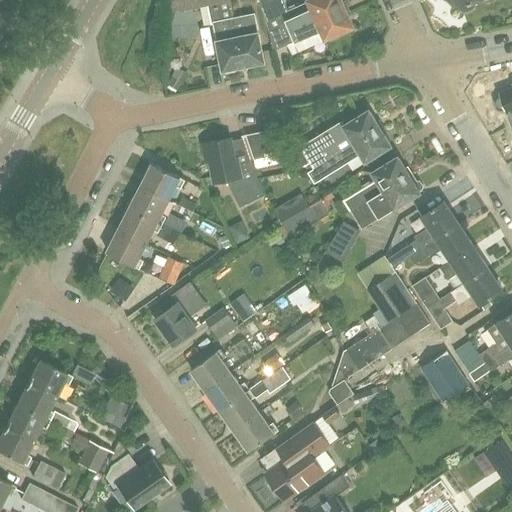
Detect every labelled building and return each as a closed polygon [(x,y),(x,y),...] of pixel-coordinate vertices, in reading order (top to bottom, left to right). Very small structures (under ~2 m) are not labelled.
[(0,0),(0,15),(12,0),(0,0)] [(242,67),(233,19),(229,0),(177,0),(181,9),(216,2),(220,21),(213,23),(222,71),(242,67)] [(291,31),(345,6),(342,0),(307,0),(309,3),(287,12),(282,0),(275,0),(261,7),(270,30),(280,26),(283,34),(291,31)] [(457,0),(459,6),(459,7),(461,7),(462,10),(466,11),(474,8),(475,4),(474,1),(476,0),(457,0)] [(325,40),(354,27),(345,6),(291,31),(283,34),(280,26),(270,30),(274,49),(321,30),(325,40)] [(193,12),(173,13),(169,13),(170,38),(198,36),(196,12),(193,12)] [(233,19),(242,67),(263,63),(254,15),(233,19)] [(496,99),(496,103),(498,107),(500,109),(504,109),(507,108),(511,119),(511,86),(501,91),(503,95),(499,97),(496,99)] [(301,149),(315,170),(381,128),(370,110),(345,126),(342,122),(301,149)] [(286,147),(281,126),(260,130),(264,152),(286,147)] [(367,162),(393,146),(381,128),(315,170),(310,173),(317,183),(362,154),(367,162)] [(238,163),(236,157),(234,158),(230,138),(201,144),(205,162),(210,160),(215,182),(226,180),(240,208),(266,195),(253,169),(251,161),(238,163)] [(379,181),(364,191),(347,201),(352,210),(411,175),(399,157),(374,173),(379,181)] [(142,186),(169,199),(176,186),(181,188),(185,180),(153,163),(142,186)] [(415,183),(411,175),(352,210),(364,229),(422,193),(420,191),(423,189),(424,187),(421,181),(418,181),(415,183)] [(169,199),(142,186),(131,208),(163,224),(163,223),(166,216),(162,214),(169,199)] [(183,197),(179,204),(193,211),(197,204),(183,197)] [(330,211),(323,199),(310,207),(282,222),(289,234),(317,219),(330,211)] [(423,216),(430,227),(415,236),(417,239),(388,258),(394,267),(410,256),(425,246),(437,238),(460,223),(446,201),(423,216)] [(175,244),(181,233),(163,223),(163,224),(131,208),(119,230),(147,244),(154,230),(159,232),(157,235),(175,244)] [(344,221),(327,252),(342,261),(360,230),(344,221)] [(460,223),(437,238),(443,246),(452,260),(475,245),(460,223)] [(147,244),(119,230),(108,252),(140,268),(144,261),(139,258),(147,244)] [(227,235),(219,238),(223,250),(232,247),(227,235)] [(452,260),(441,267),(455,289),(489,267),(475,245),(452,260)] [(425,246),(410,256),(416,264),(430,255),(425,246)] [(176,283),(184,262),(169,255),(160,277),(176,283)] [(441,299),(428,308),(441,328),(453,321),(445,308),(457,300),(460,304),(474,294),(480,304),(503,288),(489,267),(455,289),(440,298),(441,299)] [(370,290),(383,310),(362,324),(369,335),(379,328),(399,315),(408,309),(412,305),(392,275),(370,290)] [(426,277),(413,285),(428,308),(441,299),(440,298),(426,277)] [(110,291),(126,302),(135,289),(120,278),(110,291)] [(291,295),(297,304),(303,313),(318,303),(312,294),(305,285),(291,295)] [(200,303),(190,288),(176,298),(179,303),(157,318),(175,345),(199,328),(187,312),(200,303)] [(245,294),(231,304),(243,321),(257,312),(245,294)] [(417,302),(412,305),(408,309),(422,329),(432,322),(417,302)] [(224,308),(206,320),(220,338),(238,326),(224,308)] [(408,309),(399,315),(412,336),(422,329),(408,309)] [(320,313),(285,338),(289,344),(324,319),(320,313)] [(511,342),(511,313),(499,322),(511,342)] [(412,336),(399,315),(379,328),(393,348),(393,349),(412,336)] [(328,322),(322,325),(326,332),(333,329),(328,322)] [(379,328),(369,335),(344,352),(332,388),(360,369),(382,355),(393,348),(379,328)] [(499,354),(493,345),(480,354),(485,363),(499,354)] [(227,356),(222,348),(192,369),(207,389),(232,372),(223,359),(227,356)] [(443,401),(469,385),(447,351),(421,367),(443,401)] [(499,354),(485,363),(491,371),(504,362),(499,354)] [(40,359),(28,381),(55,395),(63,381),(68,384),(72,376),(40,359)] [(266,389),(270,394),(291,379),(282,366),(268,377),(262,381),(251,389),(243,395),(222,410),(236,430),(261,412),(252,399),(266,389)] [(251,389),(246,382),(242,385),(232,372),(207,389),(222,410),(243,395),(251,389)] [(77,422),(54,410),(53,413),(47,410),(55,395),(28,381),(17,403),(49,420),(73,433),(74,431),(77,425),(77,422)] [(120,426),(130,404),(110,395),(100,418),(120,426)] [(97,472),(108,449),(74,431),(73,433),(49,420),(17,403),(5,426),(32,439),(40,425),(84,448),(77,462),(97,472)] [(297,404),(287,412),(293,419),(303,412),(297,404)] [(334,407),(323,415),(329,423),(340,415),(334,407)] [(271,425),(261,412),(236,430),(251,451),(280,430),(275,422),(271,425)] [(314,458),(330,446),(313,422),(278,447),(286,459),(266,473),(272,480),(269,484),(276,494),(281,493),(286,500),(324,473),(314,458)] [(32,439),(5,426),(0,435),(0,450),(26,464),(30,456),(25,453),(32,439)] [(168,480),(168,476),(164,470),(160,469),(152,458),(139,468),(128,453),(111,465),(105,476),(113,487),(117,485),(134,508),(169,483),(168,480)] [(66,473),(40,460),(32,476),(58,489),(66,473)] [(511,489),(511,470),(501,478),(510,491),(511,489)] [(348,511),(337,496),(351,486),(342,474),(323,488),(330,499),(311,511),(348,511)] [(0,478),(0,503),(6,492),(11,494),(15,486),(0,478)] [(29,482),(21,499),(46,511),(54,495),(29,482)]
